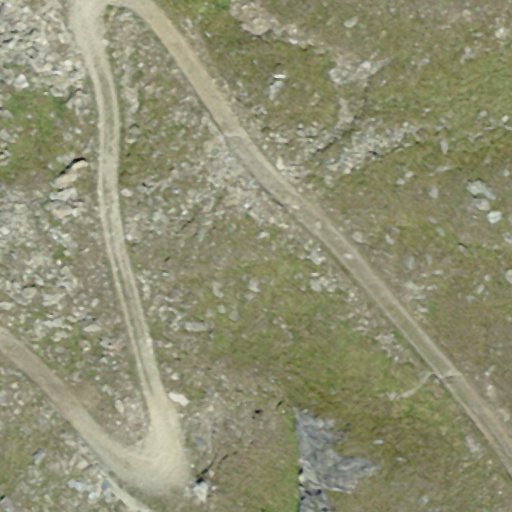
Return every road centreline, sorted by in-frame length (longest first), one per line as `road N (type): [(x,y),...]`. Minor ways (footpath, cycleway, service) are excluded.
road 1 (track): [(166,0),(293,198),(478,397),(511,455)]
road 2 (track): [(164,511),(174,467),(61,0)]
road 3 (track): [(0,362),(95,511)]
